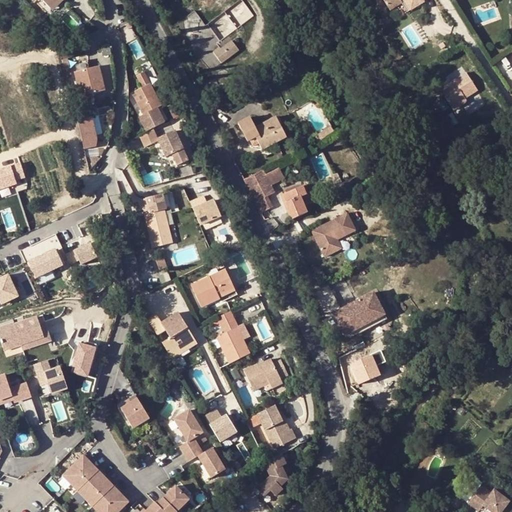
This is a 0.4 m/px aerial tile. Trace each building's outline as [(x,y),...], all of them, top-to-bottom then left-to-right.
[(41,0),(50,9),(58,0),(41,0)] [(52,12),(63,0),(58,0),(50,9),(52,12)] [(394,0),(405,0),(411,9),(424,0),(385,0),(388,4),(394,0)] [(391,9),(402,2),(401,0),(394,0),(388,4),(391,9)] [(213,53),(221,63),(238,50),(231,41),(219,50),(218,48),(213,53)] [(104,91),(98,66),(75,73),(82,104),(94,101),(92,94),(104,91)] [(146,132),(164,123),(157,108),(159,107),(161,106),(144,72),(135,76),(141,87),(134,91),(137,96),(134,97),(143,115),(139,117),(146,132)] [(451,107),(463,98),(476,90),(465,73),(439,90),(451,107)] [(222,93),(228,90),(225,83),(219,86),(222,93)] [(463,98),(451,107),(453,110),(466,102),(463,98)] [(95,140),(89,117),(76,121),(83,150),(94,147),(95,140)] [(262,150),(276,143),(286,138),(275,118),(255,127),(249,118),(238,124),(246,141),(251,139),(255,138),(258,143),(262,150)] [(153,130),(139,136),(144,148),(158,141),(166,158),(172,155),(178,168),(189,162),(174,131),(157,139),(153,130)] [(224,130),(218,132),(222,139),(227,137),(224,130)] [(227,137),(222,139),(227,149),(235,145),(229,135),(227,137)] [(278,146),(276,143),(262,150),(263,153),(278,146)] [(85,159),(89,172),(99,159),(96,157),(85,159)] [(0,168),(0,198),(32,188),(24,161),(0,168)] [(283,179),(278,169),(265,175),(271,186),(283,179)] [(271,186),(265,175),(262,170),(252,175),(243,180),(255,202),(267,197),(274,193),(271,186)] [(313,202),(306,185),(302,187),(305,195),(300,197),(303,206),(313,202)] [(300,197),(305,195),(302,187),(283,196),(287,204),(286,204),(292,219),(306,213),(303,206),(300,197)] [(168,226),(163,227),(160,211),(158,204),(165,202),(163,195),(146,199),(150,213),(144,215),(153,248),(172,243),(168,226)] [(189,203),(199,226),(219,217),(212,201),(206,204),(203,197),(189,203)] [(267,197),(255,202),(260,214),(272,207),(267,197)] [(311,232),(324,258),(336,252),(331,243),(337,240),(355,231),(346,214),(334,220),(335,222),(333,224),(332,222),(311,232)] [(337,240),(331,243),(336,252),(341,249),(337,240)] [(89,244),(64,255),(69,265),(78,261),(80,266),(96,258),(89,244)] [(156,261),(159,270),(167,267),(163,259),(156,261)] [(218,295),(233,288),(225,270),(190,287),(200,308),(219,299),(218,295)] [(169,273),(161,276),(163,283),(172,280),(169,273)] [(8,275),(0,278),(0,301),(1,305),(18,297),(8,275)] [(218,295),(219,299),(221,302),(236,295),(233,288),(218,295)] [(345,336),(347,340),(387,320),(385,316),(374,293),(333,313),(345,336)] [(239,328),(230,312),(216,319),(224,334),(216,338),(229,364),(250,354),(243,341),(250,337),(244,326),(239,328)] [(156,314),(147,319),(157,336),(166,331),(170,338),(162,343),(170,356),(195,340),(177,313),(161,323),(156,314)] [(0,328),(0,341),(3,352),(22,346),(43,339),(39,326),(36,318),(15,325),(14,324),(0,328)] [(44,324),(39,326),(43,339),(22,346),(23,351),(50,342),(44,324)] [(195,340),(170,356),(171,359),(196,343),(195,340)] [(74,374),(87,378),(96,345),(88,342),(87,345),(79,343),(73,367),(76,368),(74,374)] [(403,355),(405,361),(417,357),(415,351),(403,355)] [(395,357),(398,366),(405,362),(405,361),(403,355),(402,353),(394,355),(395,357)] [(398,366),(395,357),(383,361),(387,369),(398,366)] [(269,384),(280,379),(288,375),(281,360),(272,364),(270,359),(261,364),(261,365),(257,367),(256,364),(243,371),(253,391),(268,383),(269,384)] [(45,361),(33,365),(37,377),(43,374),(47,384),(50,394),(66,388),(59,368),(49,371),(45,361)] [(47,384),(43,374),(37,377),(40,386),(47,384)] [(87,378),(74,374),(73,379),(86,382),(87,378)] [(4,376),(0,377),(0,399),(11,396),(12,400),(13,402),(29,397),(25,384),(8,389),(4,376)] [(271,388),(282,384),(280,379),(269,384),(271,388)] [(0,404),(12,400),(11,396),(0,399),(0,404)] [(132,429),(149,420),(136,396),(128,400),(131,404),(126,407),(121,410),(132,429)] [(277,414),(273,406),(256,415),(260,424),(273,449),(295,439),(291,430),(289,431),(286,432),(277,414)] [(180,446),(184,454),(198,446),(193,438),(202,433),(189,411),(175,419),(188,441),(180,446)] [(215,411),(205,417),(220,444),(236,435),(225,416),(220,419),(215,411)] [(286,432),(289,431),(281,413),(277,414),(286,432)] [(260,424),(256,415),(245,421),(249,430),(260,424)] [(198,446),(184,454),(189,462),(198,457),(206,471),(211,479),(225,471),(211,448),(202,454),(198,446)] [(60,472),(78,490),(99,471),(89,461),(91,459),(83,450),(60,472)] [(286,465),(280,455),(263,464),(270,477),(265,482),(260,477),(249,488),(255,493),(257,491),(264,498),(270,491),(276,497),(283,490),(280,487),(287,480),(281,467),(286,465)] [(78,490),(93,506),(114,486),(104,477),(106,475),(101,469),(78,490)] [(211,479),(206,471),(201,474),(206,482),(211,479)] [(93,506),(98,511),(118,511),(129,502),(119,492),(121,490),(115,484),(114,486),(93,506)] [(176,511),(189,500),(176,486),(156,505),(163,511),(176,511)] [(475,497),(485,505),(494,511),(511,511),(511,510),(508,507),(511,502),(496,491),(494,494),(483,486),(475,497)] [(485,505),(475,497),(470,503),(481,511),(485,505)] [(140,511),(163,511),(156,505),(154,502),(146,510),(144,509),(140,511)]
